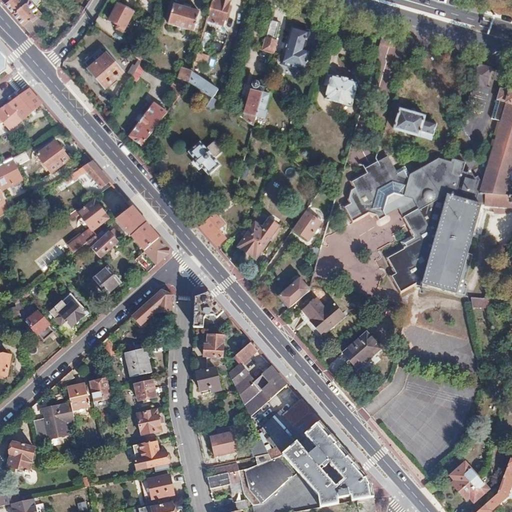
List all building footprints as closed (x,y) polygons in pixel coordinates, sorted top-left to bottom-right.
[(9,0),(5,4),(13,14),(28,0),(9,0)] [(28,0),(13,14),(33,36),(48,23),(28,0)] [(227,21),(229,13),(227,13),(230,1),(225,0),(212,0),(209,13),(207,20),(223,25),(224,20),(227,21)] [(123,33),(134,12),(119,4),(118,3),(109,20),(118,25),(116,29),(123,33)] [(194,31),(199,12),(174,4),(168,24),(194,31)] [(274,41),(279,22),(270,19),(266,38),(274,41)] [(313,51),(306,49),(309,31),(293,26),(282,62),(307,70),(313,51)] [(207,52),(213,34),(203,31),(202,33),(197,49),(207,52)] [(274,54),(277,41),(274,41),(266,38),(263,51),(274,54)] [(145,49),(132,42),(128,50),(136,55),(140,58),(142,60),(145,49)] [(106,87),(122,72),(106,54),(105,55),(99,49),(85,62),(91,68),(89,70),(106,87)] [(202,68),(206,55),(197,53),(196,56),(193,65),(202,68)] [(133,75),(142,60),(140,58),(136,65),(133,64),(128,73),(130,74),(129,76),(132,78),(133,75)] [(191,72),(191,70),(173,64),(169,76),(177,78),(175,85),(174,86),(185,91),(188,82),(191,72)] [(482,114),(490,88),(485,86),(491,69),(478,65),(471,88),(465,109),(482,114)] [(217,89),(191,72),(188,82),(206,94),(211,97),(217,89)] [(357,82),(331,75),(330,77),(328,85),(325,99),(351,105),(357,82)] [(265,112),(269,96),(263,94),(264,88),(258,87),(259,85),(259,84),(257,82),(256,82),(254,82),(253,82),(252,83),(252,85),(252,86),(253,87),(253,88),(255,88),(254,92),(251,91),(243,119),(245,120),(253,126),(256,118),(264,120),(266,113),(265,112)] [(122,95),(127,87),(122,84),(116,96),(121,98),(122,95)] [(446,290),(464,295),(468,281),(464,280),(472,254),(466,252),(480,205),(511,207),(511,92),(500,88),(491,119),(501,122),(499,129),(491,155),(483,182),(482,182),(477,176),(473,179),(472,176),(469,172),(465,174),(464,177),(460,176),(461,173),(464,164),(452,160),(451,164),(438,159),(408,174),(404,167),(395,172),(386,157),(373,163),(376,167),(365,173),(365,171),(350,179),(353,186),(349,188),(346,198),(348,202),(343,205),(352,222),(368,213),(374,215),(377,220),(386,215),(383,211),(387,198),(394,194),(403,198),(413,201),(417,210),(401,218),(404,223),(412,236),(400,243),(403,248),(385,258),(393,273),(389,275),(398,293),(415,285),(421,287),(423,283),(446,290)] [(18,97),(0,109),(0,118),(9,129),(22,119),(23,120),(42,103),(30,89),(18,97)] [(220,104),(223,93),(219,92),(215,100),(218,102),(220,104)] [(212,110),(218,102),(215,100),(211,97),(206,94),(200,102),(212,110)] [(141,146),(165,116),(167,113),(155,104),(130,136),(141,146)] [(393,130),(431,140),(436,123),(423,119),(424,116),(399,109),(393,130)] [(52,174),(70,160),(56,142),(38,155),(52,174)] [(200,143),(188,153),(195,161),(193,163),(199,170),(202,168),(208,176),(220,166),(212,158),(214,157),(215,158),(223,152),(214,142),(207,149),(208,150),(206,151),(200,143)] [(26,152),(12,159),(16,165),(29,159),(26,152)] [(12,159),(0,165),(0,192),(4,191),(23,180),(17,167),(16,165),(12,159)] [(111,183),(92,161),(79,170),(83,174),(87,172),(103,189),(111,183)] [(365,173),(376,167),(373,163),(371,163),(362,168),(365,171),(365,173)] [(83,174),(79,170),(64,179),(67,184),(83,174)] [(4,191),(0,192),(0,218),(10,213),(4,191)] [(226,205),(232,199),(228,193),(221,199),(226,205)] [(417,210),(413,201),(403,198),(394,194),(387,198),(383,211),(386,215),(397,210),(401,218),(417,210)] [(95,201),(80,213),(94,231),(109,219),(95,201)] [(160,239),(133,208),(117,220),(145,252),(160,239)] [(308,240),(321,222),(305,211),(293,228),(308,240)] [(219,230),(223,225),(214,215),(200,227),(217,247),(226,238),(219,230)] [(271,241),(281,228),(268,218),(261,227),(254,222),(237,248),(245,252),(247,248),(258,256),(269,239),(271,241)] [(123,239),(114,229),(109,233),(117,243),(123,239)] [(105,236),(102,232),(88,243),(88,244),(99,258),(117,243),(109,233),(105,236)] [(88,244),(88,243),(82,234),(69,244),(76,253),(88,244)] [(169,250),(160,239),(145,252),(157,265),(169,255),(169,250)] [(57,244),(37,260),(44,268),(64,252),(57,244)] [(258,256),(247,248),(245,252),(255,260),(258,256)] [(146,269),(150,266),(143,257),(138,260),(146,269)] [(107,295),(121,283),(108,268),(94,280),(107,295)] [(278,297),(288,308),(303,296),(308,291),(308,290),(298,279),(293,284),(278,297)] [(161,290),(132,316),(141,326),(163,306),(172,306),(173,295),(161,290)] [(26,292),(14,301),(17,312),(24,310),(22,303),(30,297),(26,292)] [(59,315),(72,328),(89,312),(73,293),(55,309),(59,315)] [(218,328),(229,319),(207,294),(196,298),(194,328),(203,329),(204,319),(207,316),(210,316),(218,328)] [(330,323),(342,313),(334,303),(324,311),(321,307),(322,306),(315,298),(300,311),(307,319),(309,317),(312,321),(310,323),(321,335),(332,326),(330,323)] [(484,307),(484,298),(471,298),(473,304),(473,306),(484,307)] [(40,310),(28,321),(44,342),(56,333),(50,326),(51,325),(40,310)] [(64,335),(72,328),(59,315),(52,322),(64,335)] [(14,334),(22,333),(20,324),(14,325),(12,328),(14,334)] [(64,335),(66,338),(74,331),(72,328),(64,335)] [(367,333),(342,354),(357,370),(381,350),(367,333)] [(111,334),(103,342),(108,361),(117,359),(116,354),(111,334)] [(215,367),(220,367),(222,366),(224,341),(221,341),(222,336),(209,335),(208,345),(205,345),(204,357),(207,357),(205,369),(215,367)] [(243,363),(257,351),(250,343),(236,355),(243,363)] [(145,348),(126,353),(131,376),(150,371),(145,348)] [(12,357),(0,354),(0,375),(7,377),(12,357)] [(250,417),(286,385),(270,367),(262,375),(255,381),(240,364),(229,373),(250,417)] [(224,374),(228,371),(225,365),(222,366),(220,367),(224,374)] [(221,389),(215,368),(196,373),(200,390),(211,387),(212,391),(221,389)] [(112,396),(107,378),(91,382),(95,400),(112,396)] [(152,379),(134,384),(138,401),(156,396),(152,379)] [(84,383),(68,387),(71,401),(73,410),(90,406),(84,383)] [(73,410),(71,401),(42,409),(43,414),(45,413),(48,425),(75,419),(73,410)] [(305,435),(319,422),(301,401),(284,415),(280,412),(263,427),(278,444),(285,453),(297,442),(305,435)] [(142,436),(161,431),(157,411),(137,415),(142,436)] [(41,419),(34,421),(37,434),(44,433),(41,419)] [(320,507),(339,504),(339,499),(352,496),(353,501),(359,499),(373,497),(372,492),(371,486),(368,479),(360,468),(319,422),(305,435),(307,438),(313,444),(315,448),(308,454),(297,442),(285,453),(271,460),(258,466),(255,467),(240,470),(243,483),(246,496),(254,504),(260,505),(264,504),(299,474),(319,496),(320,507)] [(229,433),(227,427),(216,429),(218,436),(210,438),(214,456),(237,451),(233,432),(229,433)] [(313,444),(307,438),(303,441),(309,447),(313,444)] [(160,454),(157,441),(145,444),(146,448),(148,457),(146,458),(148,468),(154,467),(156,472),(170,469),(167,453),(160,454)] [(256,457),(268,454),(262,441),(250,444),(253,458),(256,457)] [(36,449),(13,443),(10,454),(12,455),(9,466),(30,471),(36,449)] [(285,453),(278,444),(268,454),(271,460),(285,453)] [(271,460),(268,454),(256,457),(258,466),(271,460)] [(511,457),(508,469),(498,495),(485,507),(479,511),(492,511),(507,498),(511,484),(511,457)] [(477,477),(466,463),(451,477),(455,482),(453,485),(459,492),(467,501),(470,498),(474,503),(489,490),(477,477)] [(217,476),(208,478),(210,489),(231,485),(243,483),(240,470),(239,469),(233,466),(217,470),(217,476)] [(170,476),(148,480),(152,499),(174,495),(170,476)] [(431,494),(441,485),(435,477),(425,486),(431,494)] [(152,499),(148,480),(142,482),(146,501),(152,499)] [(243,483),(231,485),(236,503),(247,501),(246,496),(243,483)] [(0,492),(0,506),(9,504),(7,492),(0,492)] [(89,508),(86,494),(77,496),(80,510),(89,508)] [(361,511),(371,511),(376,511),(374,498),(373,497),(359,499),(361,511)] [(37,511),(35,499),(13,503),(14,511),(37,511)] [(236,503),(235,503),(237,511),(249,508),(247,501),(236,503)]
